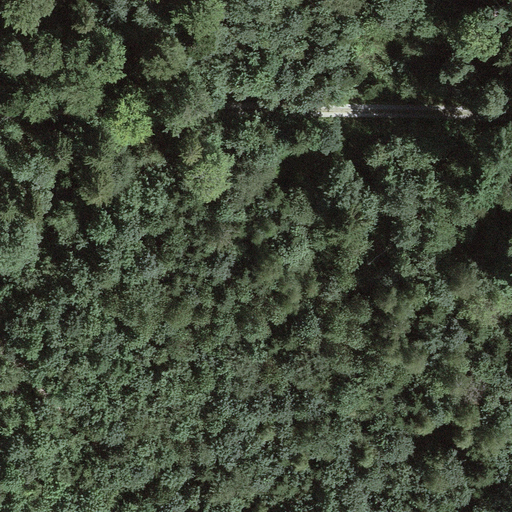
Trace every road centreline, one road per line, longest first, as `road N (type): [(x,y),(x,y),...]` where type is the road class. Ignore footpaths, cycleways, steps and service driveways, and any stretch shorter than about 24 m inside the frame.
road 1 (track): [(0,115),(276,105),(511,113)]
road 2 (track): [(0,344),(76,415),(141,489),(150,511)]
